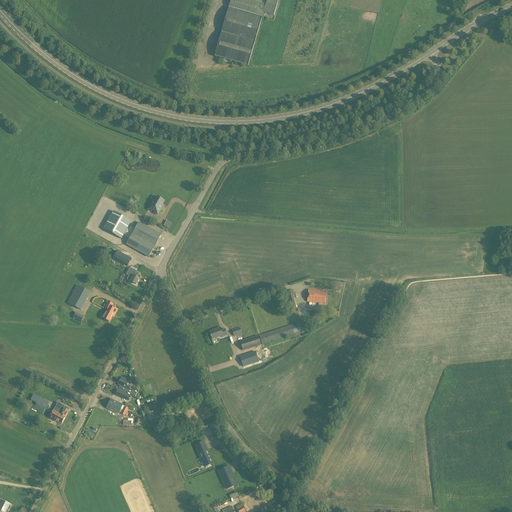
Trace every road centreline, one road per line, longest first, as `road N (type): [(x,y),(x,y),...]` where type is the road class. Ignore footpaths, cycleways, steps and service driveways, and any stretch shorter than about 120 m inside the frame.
road 1 (tertiary): [(0,8),(80,79),(140,106),(198,119),(315,110),(429,52)]
road 2 (unclassified): [(160,270),(221,161),(326,142),(395,113),(436,83),(429,52)]
road 3 (unclassified): [(300,499),(222,423),(160,270)]
road 4 (unclassified): [(32,511),(160,270)]
road 5 (unknown): [(360,283),(294,290),(181,321)]
